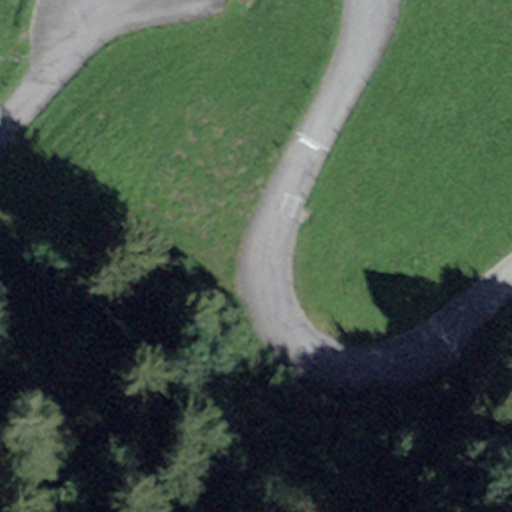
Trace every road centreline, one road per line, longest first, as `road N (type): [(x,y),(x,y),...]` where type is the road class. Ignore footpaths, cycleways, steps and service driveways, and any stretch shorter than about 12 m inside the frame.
road 1 (unclassified): [(367,0),(351,62),(270,222),(265,288),(276,321),(321,369),(384,372),(418,357),(511,276)]
road 2 (unclassified): [(0,130),(127,0)]
